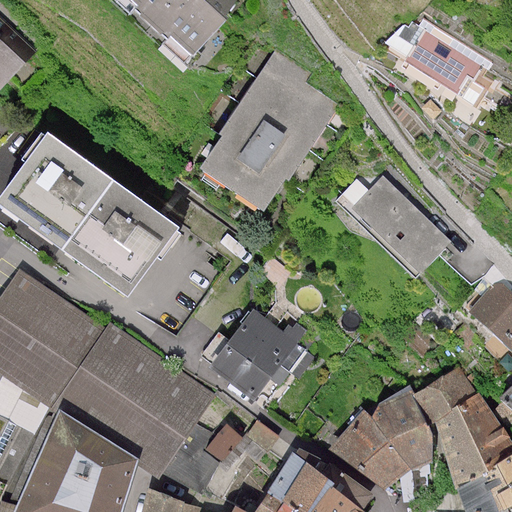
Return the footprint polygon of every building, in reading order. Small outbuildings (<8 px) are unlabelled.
[(241,0),(113,0),(186,63),(242,0),(241,0)] [(488,56),(423,22),(404,57),(460,86),(468,69),(479,75),(488,56)] [(0,25),(0,90),(33,57),(0,25)] [(277,51),(194,172),(229,196),(262,218),(339,105),(305,82),(310,74),(277,51)] [(48,131),(0,196),(0,205),(127,298),(179,227),(48,131)] [(361,179),(339,201),(417,278),(453,242),(388,178),(374,192),(361,179)] [(28,384),(61,406),(113,325),(26,270),(0,309),(0,366),(7,370),(28,384)] [(511,292),(501,282),(472,315),(511,351),(511,292)] [(254,309),(212,364),(263,404),(306,348),(254,309)] [(113,325),(61,406),(142,459),(166,475),(219,393),(113,325)] [(511,438),(464,366),(414,392),(426,425),(433,423),(457,489),(491,469),(511,455),(511,438)] [(28,384),(7,370),(0,386),(0,459),(19,423),(14,419),(28,384)] [(377,409),(341,451),(397,493),(422,472),(432,460),(426,425),(414,392),(410,384),(377,409)] [(511,388),(499,399),(511,413),(511,388)] [(128,511),(142,459),(67,412),(28,511),(27,511),(128,511)] [(229,420),(207,445),(224,460),(246,436),(229,420)] [(259,420),(253,432),(280,445),(286,434),(259,420)] [(511,455),(491,469),(457,489),(464,511),(497,511),(511,504),(511,455)] [(361,511),(370,499),(313,459),(294,495),(313,511),(361,511)] [(313,511),(294,495),(283,511),(313,511)] [(27,511),(28,511),(11,502),(8,511),(27,511)]
